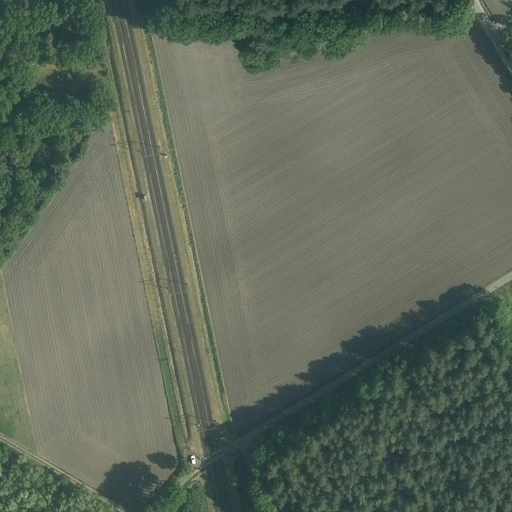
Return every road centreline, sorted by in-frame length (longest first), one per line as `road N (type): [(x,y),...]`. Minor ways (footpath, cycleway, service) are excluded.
road 1 (track): [(196,469),(182,446),(112,107)]
road 2 (unclassified): [(243,439),(511,275)]
